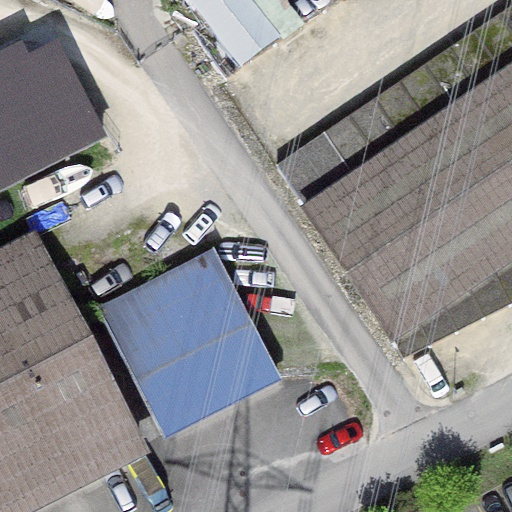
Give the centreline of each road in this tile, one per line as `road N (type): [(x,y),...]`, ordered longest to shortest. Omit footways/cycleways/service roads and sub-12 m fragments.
road 1 (unknown): [(105,0),(407,455)]
road 2 (residential): [(297,511),(511,400)]
